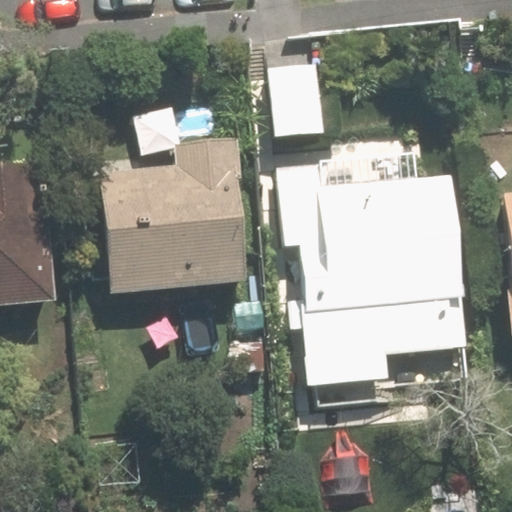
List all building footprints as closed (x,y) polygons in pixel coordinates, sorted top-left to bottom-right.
[(268,68),(274,139),(324,135),(318,64),(268,68)] [(103,172),(113,294),(251,283),(240,143),(172,148),(173,167),(103,172)] [(0,306),(57,302),(46,164),(0,167),(0,306)] [(385,356),(469,350),(455,177),(294,190),(311,388),(387,382),(385,356)] [(511,195),(502,196),(511,317),(511,195)]
